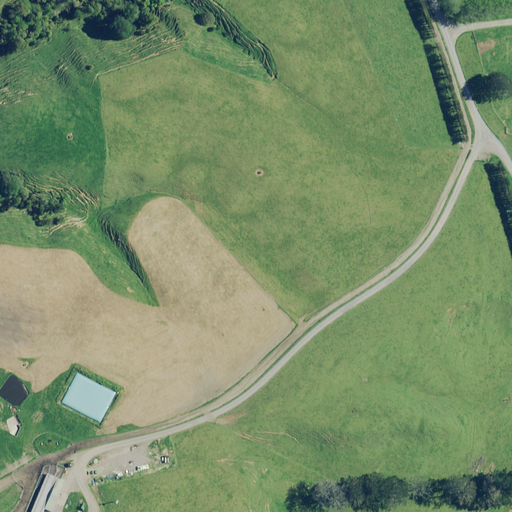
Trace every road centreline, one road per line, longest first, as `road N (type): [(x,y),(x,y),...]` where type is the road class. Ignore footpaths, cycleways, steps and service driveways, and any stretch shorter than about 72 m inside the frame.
road 1 (track): [(90,454),(170,425),(244,384),(293,330),(378,278),(431,219),(482,128)]
road 2 (unclassified): [(511,186),(428,0)]
